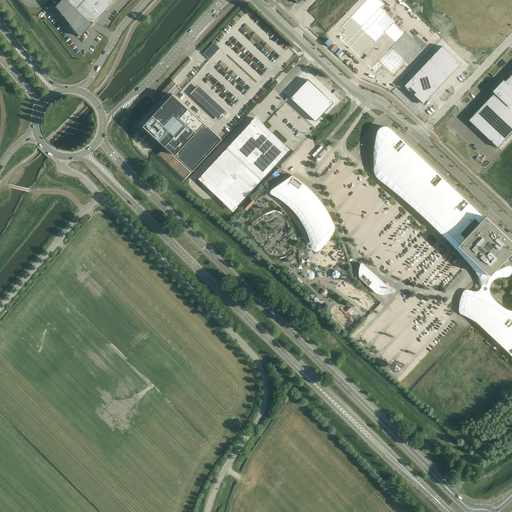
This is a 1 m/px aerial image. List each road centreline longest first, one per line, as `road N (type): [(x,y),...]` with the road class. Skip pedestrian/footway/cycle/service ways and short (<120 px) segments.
road 1 (primary): [(444,485),(99,138)]
road 2 (residential): [(327,138),(304,166),(352,248),(393,283),(444,294),(464,280),(464,264),(339,145)]
road 3 (unclassified): [(206,511),(267,397),(265,374),(99,195)]
road 4 (primary): [(80,155),(294,366)]
road 5 (primary): [(294,366),(451,511)]
road 6 (primary): [(294,366),(445,511)]
road 7 (unclassified): [(0,310),(99,195)]
road 8 (unclassified): [(511,37),(417,136)]
road 9 (residential): [(354,90),(257,0)]
road 10 (residential): [(417,136),(511,225)]
